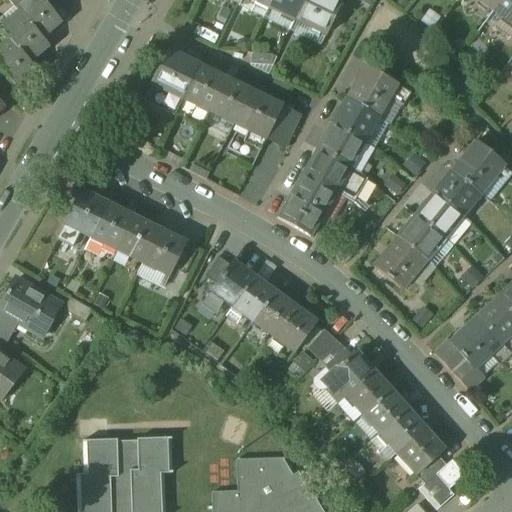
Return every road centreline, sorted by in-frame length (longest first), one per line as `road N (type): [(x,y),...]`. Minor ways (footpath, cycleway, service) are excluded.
road 1 (residential): [(511,477),(335,281),(58,126)]
road 2 (residential): [(132,0),(58,126)]
